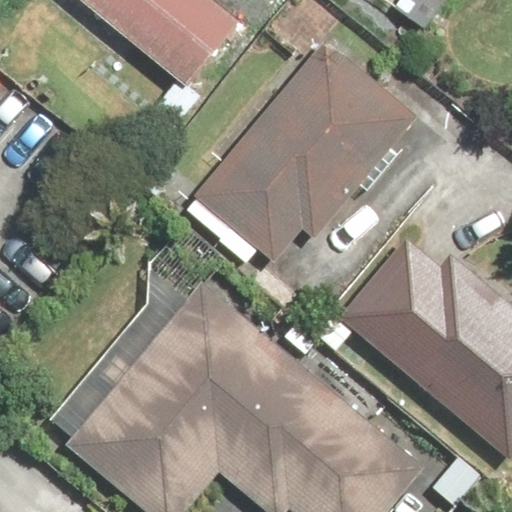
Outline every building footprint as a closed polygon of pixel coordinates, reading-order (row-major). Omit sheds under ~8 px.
[(246,22),(219,0),(89,0),(190,87),(246,22)] [(454,0),(390,0),(433,30),(454,0)] [(286,60),(303,76),(189,205),(253,262),(268,245),(286,262),(315,229),(323,236),(424,122),(291,5),(269,29),(294,51),(286,60)] [(511,299),(423,224),(347,314),(511,453),(511,299)] [(154,511),(188,511),(225,470),(273,511),(293,511),(296,509),(300,511),(390,511),(431,464),(189,259),(49,423),(154,511)]
